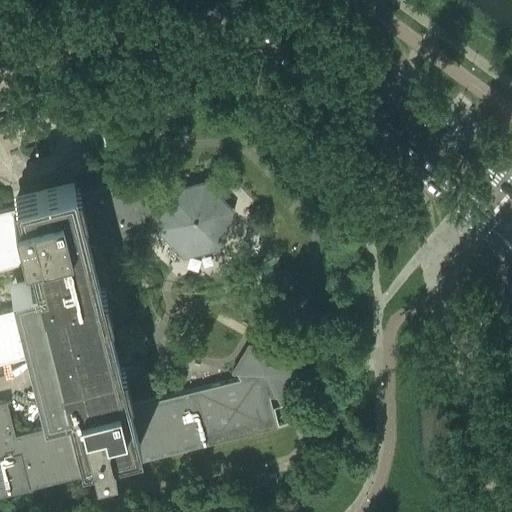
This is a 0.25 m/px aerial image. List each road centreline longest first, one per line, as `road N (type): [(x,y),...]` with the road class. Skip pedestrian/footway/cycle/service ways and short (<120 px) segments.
road 1 (secondary): [(204,0),(511,246)]
road 2 (secondary): [(511,184),(286,0)]
